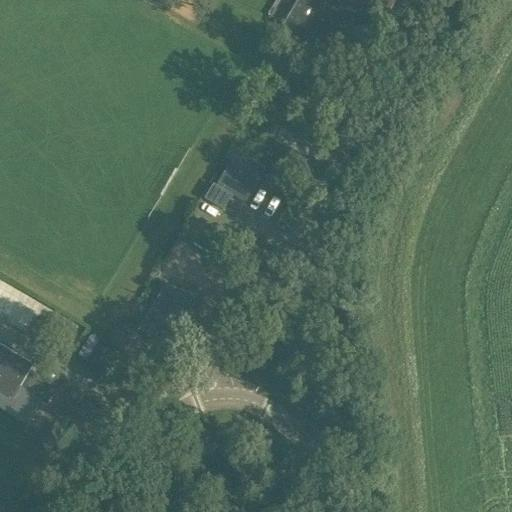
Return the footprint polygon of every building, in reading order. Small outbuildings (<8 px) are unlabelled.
[(300,0),(285,26),(329,52),(325,61),(345,73),(346,73),(351,76),(395,0),(300,0)] [(231,148),(225,158),(230,162),(232,163),(239,152),(231,148)] [(230,162),(216,185),(245,203),(260,180),(258,179),(264,168),(239,152),(232,163),(230,162)] [(270,177),(264,186),(289,201),(295,192),(270,177)] [(175,342),(216,257),(182,241),(141,327),(175,342)] [(0,397),(10,403),(19,388),(41,401),(50,387),(35,379),(37,376),(29,371),(32,366),(0,346),(0,397)]
